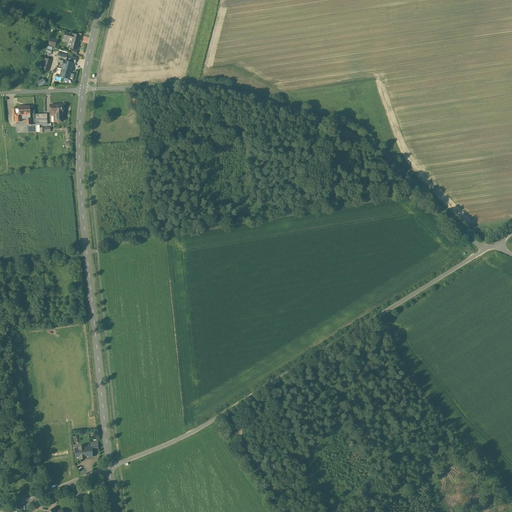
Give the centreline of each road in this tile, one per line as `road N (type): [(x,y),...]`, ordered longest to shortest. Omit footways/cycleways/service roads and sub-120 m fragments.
road 1 (unclassified): [(82,89),(222,86),(334,122),(384,152),(482,250)]
road 2 (unclassified): [(482,250),(196,429),(109,467)]
road 3 (tertiary): [(82,89),(79,169),(109,467)]
